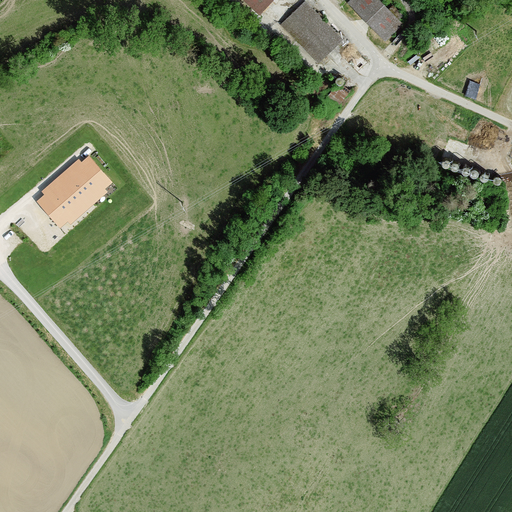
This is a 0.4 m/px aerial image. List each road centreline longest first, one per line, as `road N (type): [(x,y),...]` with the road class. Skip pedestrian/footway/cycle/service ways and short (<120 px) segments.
road 1 (track): [(66,511),(382,63)]
road 2 (residential): [(322,0),(382,63),(511,124)]
